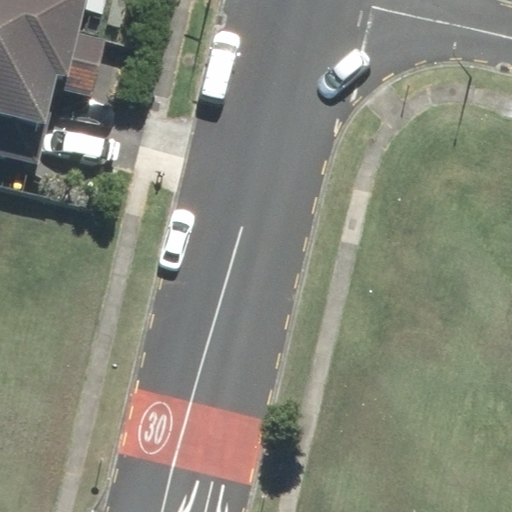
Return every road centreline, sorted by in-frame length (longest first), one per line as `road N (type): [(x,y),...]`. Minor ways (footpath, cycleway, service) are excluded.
road 1 (residential): [(305,1),(186,511)]
road 2 (residential): [(305,1),(511,48)]
